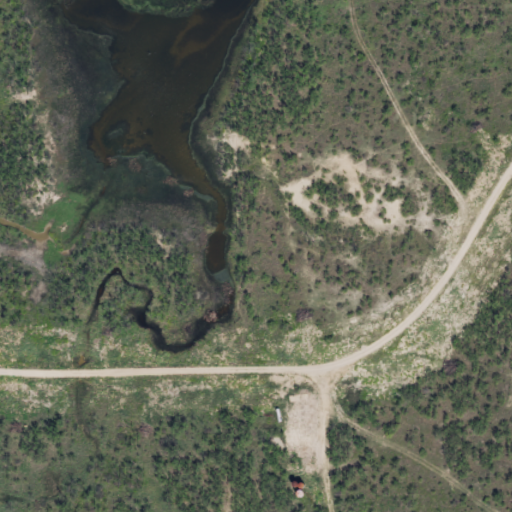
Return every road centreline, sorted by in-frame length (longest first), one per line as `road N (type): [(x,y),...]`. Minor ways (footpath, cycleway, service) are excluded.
road 1 (residential): [(0,394),(328,400),(348,441),(359,511)]
road 2 (residential): [(511,163),(490,186),(424,308),(328,400)]
